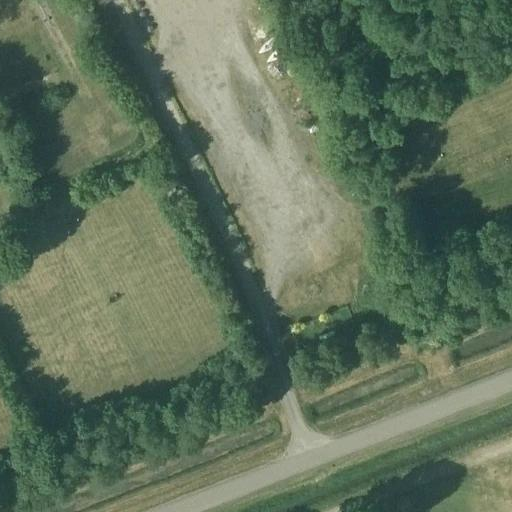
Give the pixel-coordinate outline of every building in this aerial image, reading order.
[(4,0),(0,2),(0,37),(14,31),(8,19),(29,9),(24,0),(4,0)] [(49,39),(6,55),(17,85),(37,78),(31,64),(55,55),(49,39)] [(483,128),(498,122),(480,79),(465,85),(483,128)] [(34,116),(45,138),(71,125),(68,120),(86,111),(78,94),(34,116)] [(437,143),(452,139),(441,97),(426,101),(437,143)] [(123,114),(135,142),(121,149),(127,164),(162,148),(143,105),(123,114)] [(479,237),(494,232),(479,189),(464,194),(479,237)]
